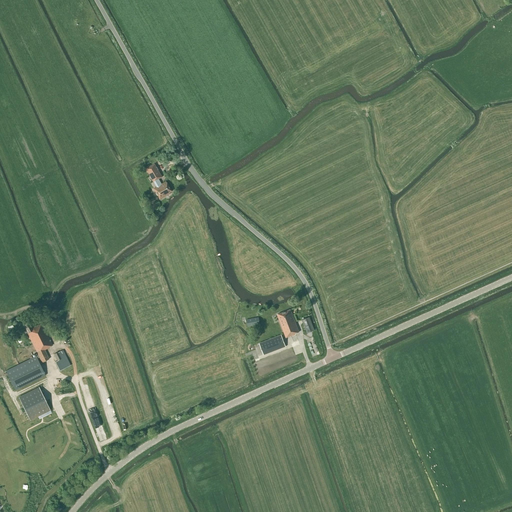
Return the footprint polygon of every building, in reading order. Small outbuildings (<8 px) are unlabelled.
[(161,185),(158,179),(162,177),(155,164),(146,169),(153,182),(155,181),(158,186),(153,189),(160,200),(170,194),(169,193),(172,191),(168,184),(166,182),(161,185)] [(277,315),(286,338),(295,334),(299,332),(290,310),(277,315)] [(248,326),(260,324),(258,318),(247,320),(248,326)] [(307,333),(312,331),(314,331),(309,318),(302,320),(307,333)] [(32,328),(28,320),(22,323),(38,355),(5,371),(15,390),(45,376),(37,359),(39,358),(42,363),(49,359),(44,350),(48,348),(53,345),(42,323),(32,328)] [(263,355),(285,347),(281,335),(259,343),(263,355)] [(71,366),(63,350),(58,353),(58,352),(54,354),(57,361),(55,362),(60,371),(71,366)] [(30,420),(50,410),(39,388),(18,398),(30,420)]
